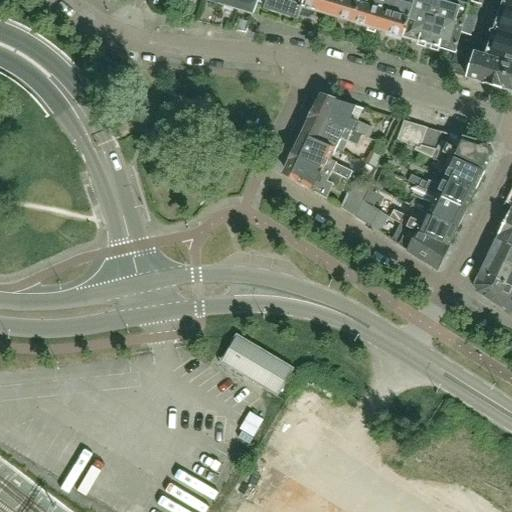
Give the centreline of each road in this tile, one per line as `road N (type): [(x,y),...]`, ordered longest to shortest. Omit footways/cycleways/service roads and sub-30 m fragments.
road 1 (tertiary): [(148,300),(81,113),(61,85),(0,45)]
road 2 (tertiary): [(407,352),(335,311),(277,293),(148,300)]
road 3 (residential): [(260,169),(446,287)]
road 4 (residential): [(511,121),(309,62)]
road 5 (residential): [(309,62),(123,35)]
road 6 (tertiary): [(148,300),(50,316),(0,313)]
road 7 (residential): [(446,287),(511,154)]
road 8 (tertiary): [(511,416),(407,352)]
